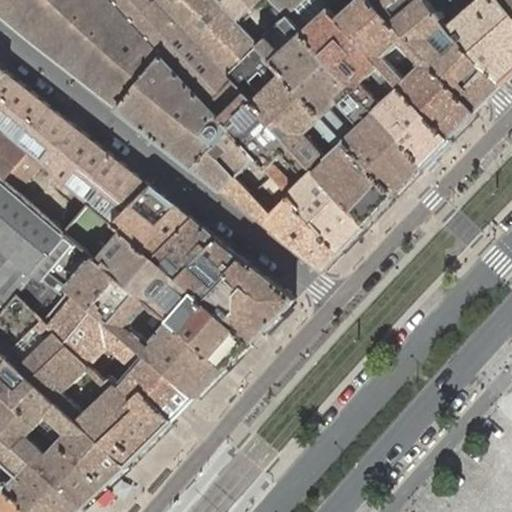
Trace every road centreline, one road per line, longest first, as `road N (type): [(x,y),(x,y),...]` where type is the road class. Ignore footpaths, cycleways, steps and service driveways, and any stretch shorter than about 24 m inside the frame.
road 1 (residential): [(0,38),(334,304)]
road 2 (secondary): [(511,247),(271,511)]
road 3 (residential): [(150,511),(334,304)]
road 4 (secondary): [(332,511),(511,314)]
road 5 (residential): [(334,304),(511,113)]
road 6 (residential): [(511,107),(412,0)]
